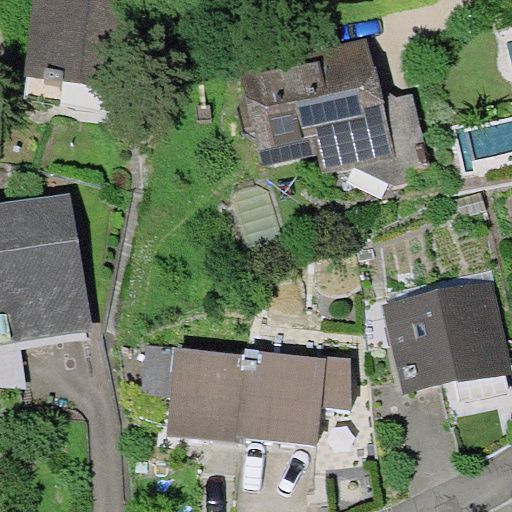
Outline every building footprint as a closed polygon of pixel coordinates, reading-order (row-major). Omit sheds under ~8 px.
[(135,0),(34,0),(33,10),(23,78),(122,91),(135,0)] [(377,80),(367,38),(296,54),(299,64),(241,77),(262,165),(319,152),(324,173),(356,165),(395,156),(381,100),(377,80)] [(413,92),(381,100),(395,156),(356,165),(395,185),(432,176),(413,92)] [(71,192),(0,203),(0,344),(34,339),(92,331),(71,192)] [(511,367),(495,281),(384,304),(402,394),(429,389),(456,383),(504,374),(511,372),(511,367)] [(236,442),(246,355),(147,346),(143,392),(171,395),(166,434),(204,438),(236,442)] [(246,349),(246,355),(236,442),(246,443),(247,437),(281,441),(316,444),(320,406),(350,408),(350,357),(328,356),(327,357),(246,349)] [(508,391),(504,374),(456,383),(460,401),(508,391)]
